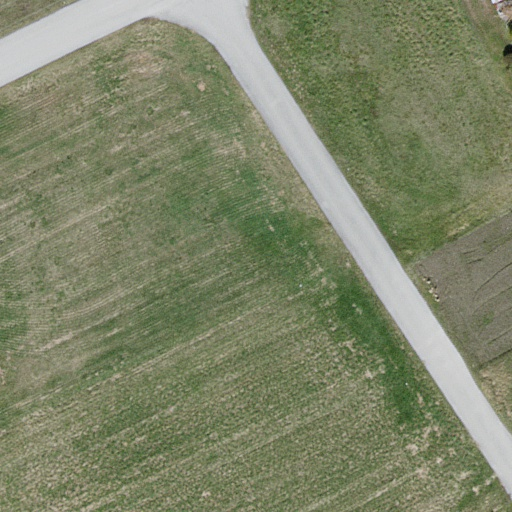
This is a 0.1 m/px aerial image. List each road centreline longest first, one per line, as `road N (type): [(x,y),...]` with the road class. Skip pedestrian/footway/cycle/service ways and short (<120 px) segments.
road 1 (residential): [(202,0),(511,476)]
road 2 (unclassified): [(0,66),(132,0)]
